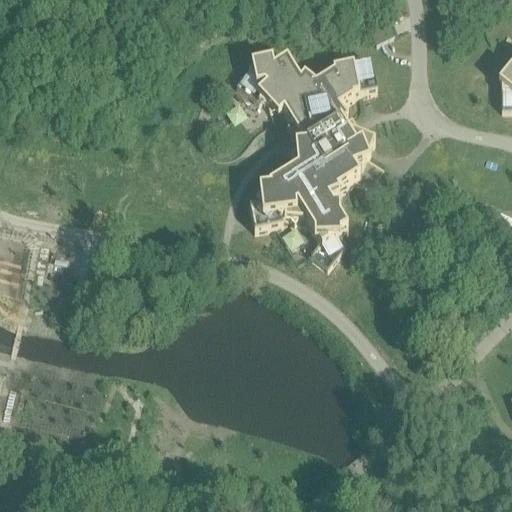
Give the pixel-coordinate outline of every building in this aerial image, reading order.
[(387,27),(368,36),(376,51),(394,42),(387,27)] [(260,63),(236,95),(258,112),(264,105),(267,113),(269,118),(271,117),(280,113),(283,118),(290,130),(308,159),(296,153),(296,154),(301,157),(297,165),(289,181),(283,178),(282,179),(289,183),(270,195),(268,193),(264,198),(259,205),(255,210),(259,212),(249,214),(254,239),(282,233),(281,227),(288,230),(297,233),(305,235),(306,232),(313,242),(317,249),(319,252),(310,264),(327,277),(346,253),(336,246),(347,239),(339,226),(333,217),(341,202),(338,200),(354,190),(369,200),(383,178),(367,167),(370,160),(373,153),(374,149),(365,145),(355,141),(354,142),(353,141),(348,133),(346,130),(352,126),(351,124),(346,128),(340,131),(343,124),(348,114),(346,113),(343,112),(354,105),(353,104),(361,102),(366,101),(376,99),(370,69),(332,78),(333,81),(314,93),(313,88),(310,88),(300,88),(286,66),(274,74),(266,68),(260,63)] [(511,78),(507,78),(500,79),(500,87),(500,91),(500,93),(501,113),(501,118),(511,117),(511,78)] [(482,209),(474,226),(491,234),(500,218),(482,209)] [(511,224),(500,218),(491,234),(511,244),(511,224)]
